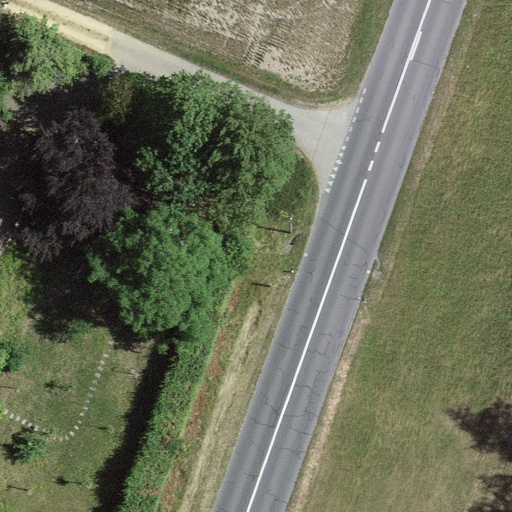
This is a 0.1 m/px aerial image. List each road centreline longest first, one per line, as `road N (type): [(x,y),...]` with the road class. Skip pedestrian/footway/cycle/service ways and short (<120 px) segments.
road 1 (secondary): [(261,511),(442,0)]
road 2 (track): [(383,169),(0,11)]
